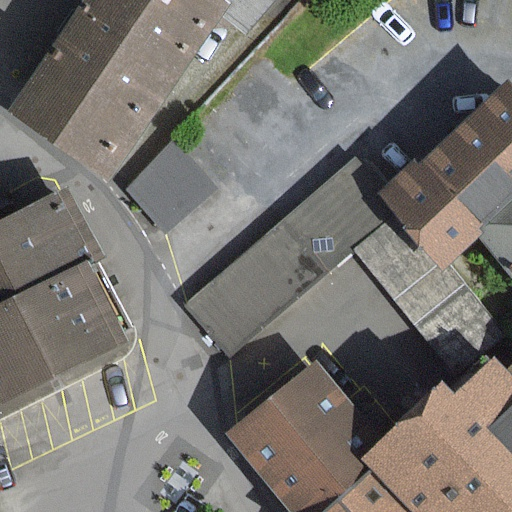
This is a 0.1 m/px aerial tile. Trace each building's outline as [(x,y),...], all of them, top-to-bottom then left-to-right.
[(95,0),(17,100),(111,172),(223,8),(245,25),(266,0),(95,0)] [(495,237),(511,256),(511,86),(393,194),(461,268),(495,237)] [(218,185),(183,145),(133,187),(168,228),(218,185)] [(511,324),(461,268),(393,194),(358,156),(193,307),(234,353),(353,245),(464,367),(511,324)] [(0,221),(0,402),(135,337),(128,323),(96,259),(87,239),(99,233),(75,185),(0,221)] [(376,449),(387,461),(433,511),(511,511),(511,354),(509,351),(467,389),(457,377),(389,437),(376,449)] [(330,511),(387,461),(376,449),(389,437),(320,360),(235,436),(303,511),(330,511)] [(433,511),(387,461),(330,511),(433,511)]
